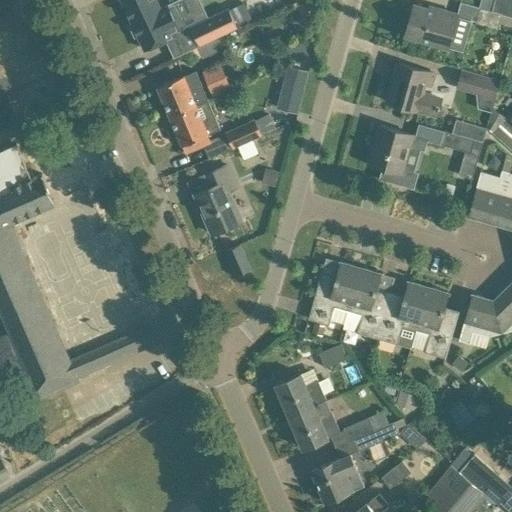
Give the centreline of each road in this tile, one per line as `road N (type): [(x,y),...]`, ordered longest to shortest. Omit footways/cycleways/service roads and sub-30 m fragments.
road 1 (residential): [(220,362),(66,0)]
road 2 (residential): [(0,494),(220,362)]
road 3 (residential): [(297,201),(354,0)]
road 4 (residential): [(482,256),(297,201)]
road 5 (residential): [(220,362),(250,336),(263,310),(297,201)]
road 6 (residential): [(289,511),(220,362)]
